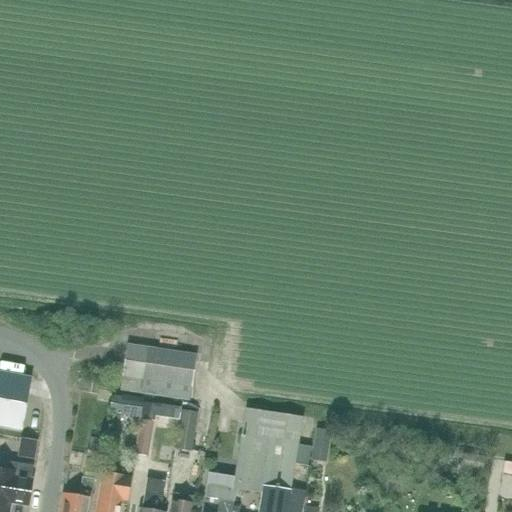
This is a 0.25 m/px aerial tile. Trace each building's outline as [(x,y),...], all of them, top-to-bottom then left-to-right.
[(123,377),(120,391),(188,401),(190,387),(191,387),(195,360),(196,355),(127,345),(126,351),(123,368),(122,377),(123,377)] [(0,373),(0,427),(23,431),(30,379),(0,373)] [(140,417),(153,419),(154,416),(166,417),(167,406),(142,402),(140,417)] [(195,411),(179,409),(174,447),(189,449),(195,411)] [(302,418),(270,413),(246,409),(234,478),(232,489),(237,490),(262,494),(258,511),(302,511),(306,492),(290,489),(294,464),(307,466),(310,448),(297,445),(302,418)] [(147,456),(153,419),(140,417),(135,455),(147,456)] [(326,458),(330,432),(316,430),(311,456),(326,458)] [(97,474),(102,440),(90,438),(87,457),(86,457),(84,472),(97,474)] [(30,478),(32,467),(9,463),(6,470),(5,472),(0,471),(0,511),(7,511),(9,498),(25,501),(26,501),(26,503),(27,503),(30,481),(30,478)] [(194,481),(195,473),(185,471),(183,479),(179,479),(177,488),(180,488),(176,508),(171,506),(169,511),(191,511),(197,482),(194,481)] [(102,473),(95,511),(119,511),(122,496),(128,497),(131,478),(102,473)] [(232,511),(234,502),(237,490),(232,489),(234,478),(208,474),(204,498),(219,500),(216,511),(232,511)] [(89,509),(94,480),(82,478),(79,497),(63,494),(60,511),(86,511),(87,508),(89,509)] [(161,511),(160,511),(165,482),(146,479),(143,495),(141,509),(140,509),(139,511),(161,511)]
